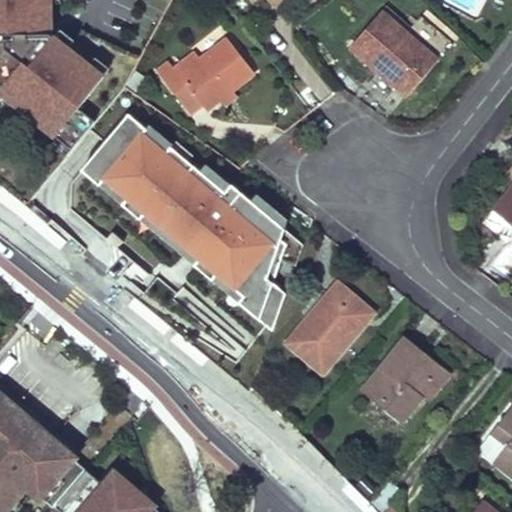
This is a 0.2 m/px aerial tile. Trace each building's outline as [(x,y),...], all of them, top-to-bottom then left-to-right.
[(0,0),(0,30),(52,31),(51,0),(0,0)] [(381,11),(350,47),(376,69),(378,71),(381,67),(386,71),(383,75),(395,86),(407,96),(438,60),(426,50),(407,33),(381,11)] [(412,27),(407,33),(426,50),(431,44),(412,27)] [(0,110),(54,152),(109,76),(52,31),(0,30),(0,110)] [(180,75),(203,105),(206,109),(220,98),(231,90),(254,72),(228,38),(200,60),(180,75)] [(173,67),(180,75),(200,60),(194,52),(173,67)] [(191,114),(203,105),(180,75),(173,67),(169,62),(157,71),(191,114)] [(376,69),(372,74),(391,91),(395,86),(383,75),(386,71),(381,67),(378,71),(376,69)] [(137,70),(127,83),(136,90),(145,77),(137,70)] [(220,98),(226,105),(237,97),(231,90),(220,98)] [(147,130),(129,115),(105,142),(81,171),(90,178),(99,186),(104,180),(127,199),(122,205),(140,220),(145,214),(157,224),(187,248),(200,259),(194,266),(197,267),(212,280),(217,274),(229,284),(244,297),(239,303),(265,325),(272,331),(286,293),(273,283),(281,261),(295,266),(303,244),(298,240),(271,217),(232,185),(226,193),(171,147),(166,153),(143,134),(147,130)] [(511,164),(500,180),(511,189),(482,223),(506,243),(511,236),(511,164)] [(338,282),(287,343),(323,373),(374,313),(338,282)] [(406,337),(403,341),(431,363),(434,359),(406,337)] [(426,401),(446,376),(431,363),(403,341),(384,366),(421,397),(426,401)] [(431,363),(446,376),(450,372),(434,359),(431,363)] [(421,397),(384,366),(363,392),(401,422),(421,397)] [(0,511),(4,511),(27,485),(54,508),(86,470),(50,439),(46,443),(33,432),(36,428),(0,396),(0,511)] [(511,405),(492,432),(507,444),(511,439),(511,405)] [(50,439),(36,428),(33,432),(46,443),(50,439)] [(511,439),(507,444),(494,462),(511,475),(511,439)] [(160,511),(166,504),(123,464),(80,511),(160,511)] [(493,511),(481,502),(472,511),(493,511)]
